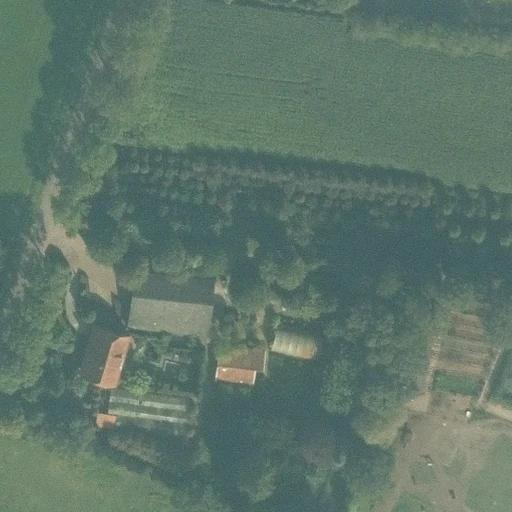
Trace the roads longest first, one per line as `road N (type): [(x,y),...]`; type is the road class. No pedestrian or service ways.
road 1 (unknown): [(511,295),(36,242)]
road 2 (unclassified): [(0,350),(119,0)]
